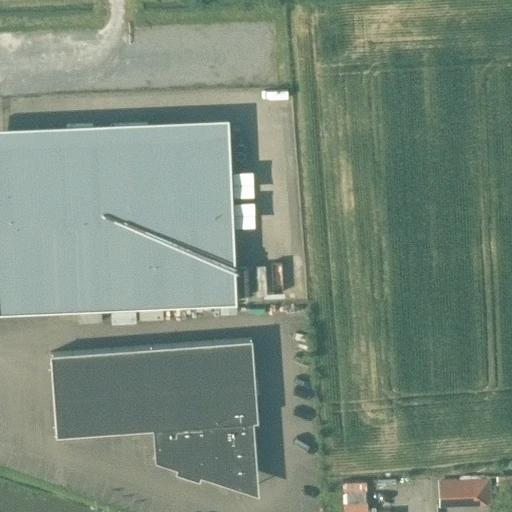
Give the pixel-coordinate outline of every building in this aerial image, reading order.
[(0,311),(235,302),(228,132),(0,142),(0,311)] [(370,316),(424,312),(415,158),(361,161),(370,316)] [(436,468),(511,466),(511,307),(429,310),(433,454),(390,456),(391,467),(425,466),(425,462),(436,462),(436,468)] [(371,319),(317,322),(325,477),(378,474),(371,319)] [(256,419),(250,337),(49,352),(55,434),(155,427),(157,455),(156,456),(235,482),(251,470),(252,469),(248,420),(256,419)] [(489,478),(464,479),(465,505),(490,504),(489,478)] [(369,511),(367,483),(327,486),(328,511),(369,511)]
